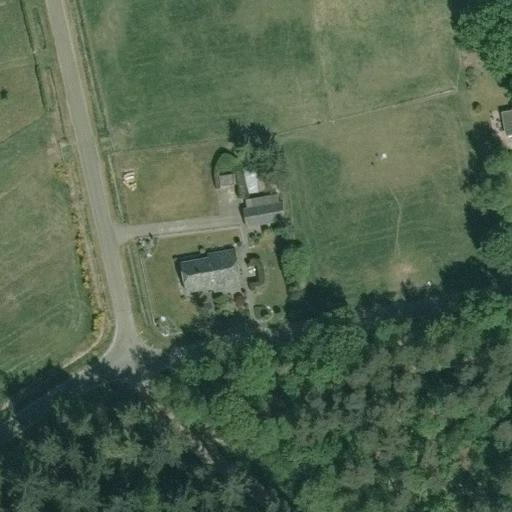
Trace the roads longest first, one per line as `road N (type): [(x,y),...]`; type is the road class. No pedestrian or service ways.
road 1 (unknown): [(11,511),(29,494),(205,434),(315,438),(360,401),(511,362)]
road 2 (unclassified): [(133,362),(511,290)]
road 3 (unclassified): [(133,362),(52,0)]
road 4 (track): [(287,511),(160,417),(133,362)]
road 5 (unclassified): [(0,435),(99,369),(133,362)]
